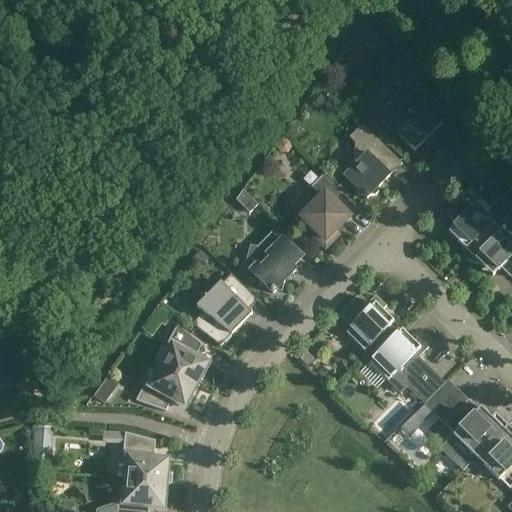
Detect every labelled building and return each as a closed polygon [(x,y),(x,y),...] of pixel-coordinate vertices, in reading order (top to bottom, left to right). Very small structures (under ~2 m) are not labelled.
[(368,28),(357,39),(372,53),(383,42),(368,28)] [(446,111),(400,65),(388,77),(403,91),(385,110),(389,114),(381,123),(394,135),(395,134),(414,153),(442,125),(437,120),(446,111)] [(320,97),(324,102),(330,101),(332,95),(328,90),(322,91),(320,97)] [(379,193),(379,189),(402,165),(362,126),(349,139),(355,145),(355,167),(344,178),(355,189),(355,193),(359,197),(364,197),(367,200),(370,197),(375,197),(379,193)] [(286,141),(280,141),(277,146),(279,152),(285,152),(289,147),(286,141)] [(309,187),(290,207),(314,231),(311,234),(325,248),(338,235),(335,232),(349,218),(333,203),(342,194),(323,176),(311,188),(309,187)] [(243,191),(236,201),(250,216),(259,207),(243,191)] [(466,261),(497,229),(484,216),(490,211),(470,191),(446,215),(457,226),(448,234),(461,247),(461,249),(461,251),(462,253),(463,255),(463,257),(465,259),(466,261)] [(511,279),(511,213),(497,229),(466,261),(468,262),(469,263),(471,264),(473,265),(475,265),(477,265),(479,265),(493,278),(501,269),(511,280),(511,279)] [(268,289),(273,295),(276,292),(282,293),(285,283),(296,272),(293,269),(303,259),(274,231),(257,248),(250,247),(245,267),(259,281),(258,287),(268,289)] [(194,260),(200,266),(206,261),(199,254),(194,260)] [(203,313),(193,326),(221,347),(242,326),(242,325),(252,315),(250,312),(258,302),(231,276),(222,285),(221,284),(197,309),(203,313)] [(357,298),(339,316),(352,329),(346,335),(364,353),(394,323),(382,312),(386,308),(376,297),(366,307),(357,298)] [(152,316),(164,326),(171,317),(159,307),(152,316)] [(172,347),(161,367),(196,386),(208,365),(198,360),(197,356),(202,346),(177,327),(167,345),(172,347)] [(402,331),(370,364),(388,383),(401,395),(428,368),(419,359),(428,349),(418,339),(414,343),(402,331)] [(4,344),(0,345),(0,357),(13,355),(4,344)] [(0,373),(8,372),(11,385),(36,379),(13,355),(0,357),(0,373)] [(313,362),(306,355),(299,361),(307,368),(313,362)] [(150,387),(145,384),(136,402),(166,413),(171,403),(175,402),(185,407),(196,386),(161,367),(150,387)] [(110,398),(100,390),(92,400),(103,408),(110,398)] [(471,464),(508,427),(495,414),(491,419),(481,409),(478,411),(468,401),(444,426),(454,436),(453,437),(471,454),(466,459),(471,464)] [(365,420),(384,439),(398,425),(379,406),(365,420)] [(425,423),(433,415),(424,406),(416,415),(425,423)] [(511,430),(508,427),(471,464),(477,469),(481,465),(499,482),(500,480),(510,490),(511,488),(511,430)] [(50,473),(53,429),(34,429),(35,472),(50,473)] [(128,459),(126,482),(166,486),(168,462),(156,461),(154,457),(156,442),(125,434),(123,459),(128,459)] [(163,509),(166,486),(126,482),(123,504),(117,504),(96,511),(148,511),(152,508),(163,509)]
